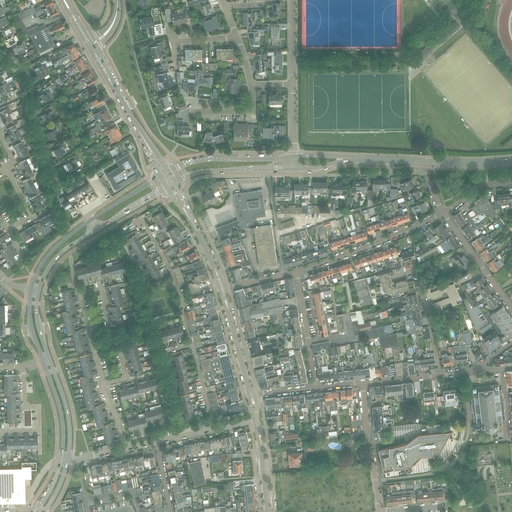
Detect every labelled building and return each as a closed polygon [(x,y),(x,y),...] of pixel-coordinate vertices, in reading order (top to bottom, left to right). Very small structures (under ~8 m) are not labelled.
[(207,0),(198,0),(199,3),(201,2),(202,5),(204,13),(207,12),(212,11),(210,3),(205,4),(204,2),(207,1),(207,0)] [(271,16),(273,16),(278,16),(277,16),(277,12),(281,12),(281,3),(274,3),(274,1),(276,1),(275,0),(266,0),(266,1),(272,1),(272,7),(273,7),(273,10),(270,10),(271,16)] [(56,9),(53,4),(46,7),(41,10),(40,8),(34,10),(35,12),(37,15),(45,11),(46,14),(49,12),(56,9)] [(183,9),(177,10),(178,13),(180,23),(180,22),(184,21),(184,22),(187,21),(185,15),(189,14),(188,11),(186,4),(181,5),(183,9)] [(171,15),(169,8),(164,9),(165,13),(167,19),(167,22),(172,21),(173,24),(176,24),(176,23),(180,22),(180,23),(178,13),(171,15)] [(58,14),(56,9),(49,12),(50,14),(44,18),(45,20),(58,14)] [(14,16),(18,24),(23,22),(22,19),(21,20),(18,13),(14,16)] [(252,13),(243,13),(243,18),(244,18),(244,20),(244,25),(252,25),(252,20),(255,20),(255,13),(252,13)] [(8,22),(5,16),(0,19),(0,26),(1,26),(3,30),(9,26),(8,23),(8,22)] [(216,16),(212,17),(213,19),(206,21),(203,22),(204,26),(205,31),(208,30),(208,28),(210,27),(211,30),(219,27),(217,20),(216,16)] [(152,17),(140,19),(141,28),(148,26),(150,36),(155,35),(163,33),(161,24),(154,25),(152,17)] [(62,23),(57,25),(53,27),(52,28),(52,29),(50,30),(51,33),(55,31),(56,33),(60,31),(59,30),(64,28),(62,23)] [(13,31),(10,26),(9,26),(3,30),(1,30),(4,36),(6,36),(7,39),(13,36),(14,35),(12,32),(13,31)] [(21,30),(25,38),(29,36),(27,30),(26,27),(21,30)] [(274,27),(271,27),(271,38),(272,38),(272,44),(272,47),(281,47),(281,40),(279,40),(279,38),(279,37),(279,27),(274,27)] [(439,46),(454,32),(449,27),(434,40),(439,46)] [(46,28),(41,30),(38,32),(35,33),(32,34),(30,35),(38,51),(39,53),(55,45),(48,31),(46,28)] [(257,32),(249,32),(249,36),(250,36),(250,38),(250,45),(254,45),(254,46),(259,46),(259,33),(264,33),(264,29),(257,29),(257,32)] [(17,42),(13,36),(7,39),(4,41),(7,47),(9,46),(11,49),(13,48),(17,46),(16,42),(17,42)] [(164,50),(162,42),(154,44),(155,46),(151,48),(152,54),(151,54),(152,55),(153,58),(154,58),(155,61),(160,60),(161,65),(168,64),(166,58),(162,59),(160,51),(164,50)] [(25,49),(22,43),(17,46),(13,48),(16,54),(17,53),(19,57),(26,53),(24,50),(25,49)] [(74,46),(73,44),(70,45),(66,47),(65,47),(62,49),(64,52),(64,53),(67,51),(69,54),(77,49),(75,46),(74,46)] [(413,58),(418,63),(433,50),(429,45),(413,58)] [(231,49),(225,49),(225,59),(225,60),(229,60),(229,59),(233,59),(233,49),(232,49),(232,48),(231,48),(231,49)] [(80,55),(77,49),(69,54),(62,58),(57,61),(59,64),(64,61),(69,58),(70,61),(80,55)] [(199,49),(193,50),(194,60),(202,59),(202,54),(202,49),(200,49),(199,49)] [(225,59),(225,49),(216,49),(216,55),(216,56),(217,59),(225,59)] [(194,60),(193,50),(185,50),(185,56),(184,56),(184,57),(185,57),(185,60),(194,60)] [(264,54),(262,55),(257,55),(257,59),(255,59),(257,72),(259,72),(260,75),(264,74),(264,71),(264,66),(263,58),(265,58),(264,54)] [(283,54),(275,54),(276,56),(272,56),(272,72),(280,72),(280,68),(283,68),(283,54)] [(84,62),(81,57),(73,61),(75,64),(70,68),(66,70),(67,73),(71,70),(84,62)] [(88,67),(84,62),(71,70),(73,72),(78,69),(80,72),(88,67)] [(46,63),(35,69),(40,79),(43,77),(45,79),(50,76),(49,74),(51,73),(46,63)] [(169,69),(168,64),(161,65),(162,70),(160,71),(161,74),(157,75),(159,81),(162,80),(164,87),(173,85),(171,77),(168,78),(166,72),(167,72),(168,71),(168,69),(169,69)] [(89,70),(85,73),(82,75),(83,78),(78,81),(79,84),(92,76),(91,74),(92,74),(89,70)] [(195,83),(195,86),(198,86),(198,85),(205,85),(209,86),(210,81),(210,79),(206,78),(202,78),(203,70),(202,70),(196,70),(195,83)] [(93,77),(92,76),(79,84),(75,86),(77,88),(81,86),(86,83),(88,85),(96,81),(93,77)] [(240,79),(235,79),(228,80),(228,84),(231,84),(231,93),(236,92),(236,93),(237,93),(237,92),(239,92),(239,84),(240,84),(240,79)] [(13,80),(5,84),(8,91),(11,90),(11,91),(17,88),(13,80)] [(188,82),(184,82),(183,84),(183,89),(187,90),(187,89),(194,90),(195,86),(195,83),(194,83),(188,83),(188,82)] [(8,91),(5,84),(0,86),(0,94),(1,96),(7,93),(6,92),(8,91)] [(53,90),(50,85),(44,89),(46,92),(38,96),(39,97),(41,95),(45,102),(54,97),(51,92),(53,90)] [(96,87),(91,89),(91,90),(91,89),(83,94),(85,97),(90,94),(91,96),(99,92),(96,87)] [(269,95),(269,100),(270,105),(274,105),(274,107),(282,107),(282,103),(283,103),(283,95),(269,95)] [(160,98),(164,108),(166,107),(167,110),(171,108),(170,105),(169,102),(170,101),(168,96),(160,98)] [(86,102),(87,104),(89,103),(90,105),(89,106),(90,109),(92,109),(95,107),(102,102),(103,101),(101,99),(100,99),(99,98),(100,97),(99,97),(94,100),(91,101),(90,100),(86,102)] [(8,105),(5,106),(0,108),(0,115),(2,118),(9,114),(12,112),(8,105)] [(56,112),(52,105),(46,108),(48,112),(40,116),(43,115),(47,122),(56,117),(54,113),(56,112)] [(106,108),(101,110),(93,116),(94,118),(98,116),(100,118),(109,113),(106,108)] [(112,118),(109,113),(100,118),(99,119),(100,122),(95,124),(96,127),(112,118)] [(14,122),(9,114),(2,118),(4,124),(5,123),(7,126),(14,122)] [(178,126),(177,136),(181,136),(181,134),(188,134),(188,136),(191,136),(192,131),(189,131),(189,127),(182,126),(182,120),(178,120),(178,126)] [(18,130),(14,122),(7,126),(8,128),(7,128),(10,134),(16,131),(18,130)] [(61,130),(57,123),(51,127),(53,130),(45,134),(48,133),(52,140),(60,135),(58,131),(61,130)] [(236,132),(234,132),(234,140),(247,140),(247,132),(253,132),(253,124),(247,124),(235,124),(235,130),(236,130),(236,132)] [(116,125),(112,128),(104,132),(106,135),(108,134),(110,137),(119,131),(116,125)] [(271,128),(264,128),(261,128),(261,133),(264,133),(264,136),(271,136),(271,139),(277,139),(277,131),(279,131),(279,132),(282,132),(282,134),(282,126),(277,126),(271,126),(271,128)] [(16,131),(10,134),(8,135),(11,141),(12,140),(13,143),(20,139),(22,138),(18,130),(16,131)] [(122,136),(119,131),(110,137),(111,139),(109,141),(110,143),(118,139),(122,136)] [(212,132),(206,132),(206,140),(211,140),(211,141),(213,142),(214,140),(216,141),(222,140),(222,136),(215,136),(215,137),(212,136),(212,135),(212,132)] [(24,147),(20,139),(13,143),(14,145),(13,146),(16,151),(26,146),(24,147)] [(65,146),(63,141),(57,144),(59,147),(51,152),(53,150),(58,157),(66,152),(63,147),(65,146)] [(29,152),(26,146),(16,151),(19,157),(20,156),(22,159),(29,155),(27,152),(29,152)] [(78,159),(75,154),(69,158),(71,161),(63,165),(66,164),(70,171),(79,166),(76,161),(78,159)] [(135,164),(129,154),(116,161),(119,167),(107,174),(116,189),(122,185),(134,178),(141,174),(138,169),(136,164),(135,164)] [(18,163),(21,169),(29,165),(26,159),(18,163)] [(25,174),(26,176),(33,173),(29,165),(21,169),(24,174),(25,174)] [(22,182),(25,187),(33,183),(30,178),(35,175),(33,173),(26,176),(28,179),(22,182)] [(85,190),(85,191),(91,187),(86,178),(83,180),(83,179),(80,181),(85,190)] [(404,189),(402,190),(403,192),(412,188),(411,188),(410,189),(410,187),(414,185),(411,179),(407,180),(406,180),(406,181),(402,183),(404,186),(403,187),(404,189)] [(85,190),(80,181),(77,183),(78,183),(75,185),(79,193),(85,190)] [(219,181),(218,182),(210,186),(212,190),(206,193),(207,195),(203,197),(206,203),(210,201),(211,203),(217,200),(214,193),(218,191),(219,191),(223,189),(219,181)] [(29,192),(31,195),(38,191),(36,189),(38,187),(36,182),(33,183),(25,187),(28,193),(29,192)] [(327,182),(320,182),(320,193),(320,195),(323,194),(327,194),(327,193),(330,193),(330,189),(327,189),(327,182)] [(360,182),(360,190),(364,190),(364,192),(367,192),(367,199),(370,199),(370,190),(367,190),(367,182),(360,182)] [(71,186),(69,188),(74,196),(76,200),(79,198),(77,194),(79,193),(75,185),(72,186),(71,186)] [(340,193),(340,185),(333,185),(333,189),(330,189),(330,188),(330,189),(330,193),(330,196),(336,196),(336,193),(340,193)] [(63,191),(66,195),(68,199),(74,196),(69,188),(66,189),(66,190),(63,191)] [(234,194),(238,218),(247,217),(244,192),(243,190),(242,191),(242,193),(234,194)] [(262,190),(244,192),(247,217),(249,216),(251,227),(252,232),(254,231),(257,248),(254,248),(255,253),(258,252),(260,267),(277,263),(271,225),(258,227),(258,226),(258,224),(257,224),(256,215),(265,214),(266,216),(266,214),(267,214),(267,212),(265,212),(262,190)] [(418,190),(414,192),(410,193),(411,196),(412,196),(414,199),(422,196),(420,192),(419,192),(418,190)] [(29,199),(32,204),(40,200),(37,195),(39,194),(38,191),(31,195),(32,197),(31,198),(29,199)] [(491,204),(488,199),(484,194),(474,202),(476,205),(471,208),(477,215),(481,212),(482,211),(491,204)] [(71,203),(68,199),(66,195),(63,197),(62,196),(60,198),(65,207),(71,203)] [(505,205),(504,195),(497,196),(498,202),(494,202),(495,209),(502,208),(502,206),(505,205)] [(40,200),(32,204),(35,210),(43,206),(42,205),(45,203),(42,199),(40,200)] [(411,207),(411,208),(413,213),(416,212),(415,209),(420,207),(421,212),(427,209),(424,202),(419,204),(418,204),(418,205),(414,206),(411,207)] [(495,211),(491,204),(482,211),(487,218),(495,211)] [(461,211),(459,208),(454,212),(456,214),(453,216),(457,221),(463,217),(459,212),(461,211)] [(401,212),(402,215),(404,222),(410,220),(410,219),(407,210),(403,212),(401,212)] [(153,217),(156,223),(164,218),(161,212),(152,217),(152,218),(153,217)] [(399,216),(396,217),(398,223),(404,222),(402,215),(401,212),(399,213),(398,213),(399,216)] [(50,214),(44,217),(49,225),(54,222),(50,214)] [(467,214),(463,217),(457,221),(460,226),(462,225),(462,226),(467,222),(472,219),(469,216),(467,214)] [(389,216),(390,219),(393,225),(398,223),(396,217),(393,218),(393,215),(391,215),(389,216)] [(249,216),(247,217),(238,218),(238,222),(217,230),(219,237),(220,237),(224,235),(228,234),(242,228),(242,229),(251,227),(249,216)] [(40,223),(38,224),(42,231),(45,230),(43,227),(49,225),(44,217),(39,220),(40,222),(40,223)] [(154,227),(158,225),(160,228),(167,224),(164,218),(156,223),(153,225),(154,227)] [(378,220),(378,223),(381,229),(387,227),(384,221),(381,222),(380,219),(379,219),(378,220)] [(390,219),(384,221),(387,227),(393,225),(390,219)] [(472,219),(467,222),(462,226),(464,228),(462,229),(466,234),(476,226),(474,223),(472,219)] [(374,221),(372,222),(373,225),(375,231),(381,229),(378,223),(378,220),(376,221),(374,221)] [(375,231),(373,225),(372,222),(371,222),(369,222),(368,223),(366,224),(369,233),(375,231)] [(482,227),(480,223),(476,226),(466,234),(469,238),(470,237),(471,240),(472,239),(477,236),(474,231),(477,229),(478,230),(482,227)] [(35,224),(30,227),(34,235),(42,231),(38,224),(36,225),(35,224)] [(441,224),(434,229),(438,234),(445,229),(441,224)] [(34,235),(30,227),(24,230),(25,231),(20,234),(19,233),(23,241),(34,235)] [(167,232),(170,238),(179,233),(176,227),(167,232)] [(342,229),(344,238),(342,239),(344,245),(350,243),(347,234),(349,233),(348,231),(344,232),(344,230),(345,230),(345,228),(342,229)] [(359,230),(359,233),(362,240),(368,238),(368,237),(365,231),(363,232),(362,229),(360,230),(359,230)] [(448,234),(445,229),(438,234),(442,239),(440,241),(442,243),(446,240),(444,237),(449,234),(448,234)] [(356,234),(354,235),(356,241),(362,240),(359,233),(359,230),(357,231),(355,231),(356,234)] [(431,234),(427,230),(424,232),(429,239),(433,236),(431,234)] [(349,233),(347,234),(350,243),(356,241),(354,235),(353,232),(350,233),(349,233)] [(0,237),(0,242),(5,240),(4,238),(8,235),(7,233),(5,234),(0,237)] [(129,241),(131,245),(139,240),(136,235),(132,236),(131,233),(123,237),(125,240),(124,242),(125,244),(129,241)] [(179,233),(170,238),(174,244),(183,239),(179,233)] [(231,239),(228,234),(224,235),(220,237),(221,240),(223,246),(230,243),(241,239),(239,236),(231,239)] [(337,237),(336,235),(333,236),(333,237),(332,238),(333,241),(330,242),(332,249),(338,247),(335,238),(337,237)] [(478,238),(477,236),(472,239),(474,241),(472,242),(475,247),(488,237),(486,235),(483,237),(482,235),(479,238),(478,237),(478,238)] [(341,236),(337,237),(335,238),(338,247),(344,245),(342,239),(341,236)] [(451,237),(446,240),(442,243),(440,245),(441,247),(443,247),(445,246),(448,251),(453,249),(458,246),(451,237)] [(490,240),(488,237),(475,247),(478,251),(485,246),(484,244),(490,240)] [(129,250),(130,252),(142,245),(139,240),(131,245),(133,248),(129,250)] [(324,241),(322,241),(326,255),(331,253),(328,243),(325,244),(324,241)] [(0,248),(0,249),(2,253),(10,249),(9,247),(13,244),(12,242),(0,248)] [(479,253),(483,257),(498,246),(500,244),(499,242),(488,250),(486,248),(479,253)] [(183,252),(185,250),(190,248),(188,246),(189,245),(187,243),(186,243),(180,246),(180,247),(178,248),(180,250),(176,253),(179,258),(183,255),(182,253),(184,252),(183,252)] [(312,243),(310,243),(314,258),(320,257),(318,249),(317,246),(314,247),(313,244),(312,244),(312,243)] [(135,252),(137,255),(145,250),(142,245),(130,252),(131,254),(135,252)] [(224,250),(226,255),(234,253),(233,251),(243,248),(242,246),(224,250)] [(498,246),(483,257),(486,261),(497,254),(495,251),(499,248),(498,246)] [(395,247),(389,249),(391,256),(398,254),(395,247)] [(301,248),(299,248),(303,262),(309,260),(307,252),(303,254),(301,248)] [(2,253),(5,258),(17,251),(16,249),(11,252),(10,249),(2,253)] [(172,252),(171,249),(166,253),(164,254),(168,263),(169,263),(172,262),(168,255),(172,252)] [(391,256),(389,249),(383,251),(386,258),(387,260),(385,261),(385,263),(389,262),(388,260),(389,259),(389,257),(391,256)] [(136,263),(138,262),(148,256),(145,250),(137,255),(139,258),(135,261),(136,263)] [(402,254),(404,261),(400,262),(401,263),(402,267),(407,265),(406,261),(415,258),(413,250),(402,254)] [(5,258),(7,262),(15,258),(14,256),(18,253),(17,251),(5,258)] [(195,251),(183,258),(185,261),(188,259),(189,258),(190,261),(198,257),(195,251)] [(386,258),(383,251),(378,253),(380,259),(381,262),(385,261),(387,260),(386,258)] [(289,255),(288,252),(286,252),(287,256),(283,256),(286,267),(292,265),(290,258),(289,255)] [(143,261),(145,264),(153,260),(150,254),(148,256),(138,262),(139,263),(143,261)] [(289,255),(290,258),(292,265),(298,263),(295,256),(292,257),(292,254),(291,254),(289,255)] [(458,254),(455,256),(453,258),(457,263),(459,262),(464,270),(471,265),(464,255),(460,257),(458,254)] [(493,258),(491,260),(487,263),(490,267),(494,265),(493,264),(500,259),(502,258),(499,254),(493,258)] [(374,261),(372,255),(366,257),(368,263),(374,261)] [(242,256),(227,260),(228,266),(231,265),(231,267),(240,265),(239,262),(236,263),(235,261),(242,259),(242,256)] [(369,266),(368,263),(366,257),(360,259),(363,268),(361,268),(361,269),(362,271),(366,269),(365,267),(369,266)] [(15,258),(7,262),(9,267),(22,261),(20,258),(16,261),(15,258)] [(363,268),(360,259),(354,261),(356,267),(358,266),(359,269),(361,269),(361,268),(363,268)] [(504,264),(500,259),(493,264),(494,265),(490,267),(494,272),(504,264)] [(143,270),(144,272),(156,265),(153,260),(145,264),(147,268),(143,270)] [(187,265),(181,267),(182,270),(193,266),(194,268),(202,265),(199,260),(195,262),(187,265)] [(429,261),(420,265),(422,271),(431,268),(429,261)] [(171,266),(173,271),(179,268),(178,265),(174,266),(172,262),(169,263),(171,266)] [(353,269),(351,262),(345,264),(347,271),(351,270),(352,273),(355,272),(354,269),(353,269)] [(99,263),(93,265),(96,274),(102,272),(101,268),(99,263)] [(118,263),(112,265),(115,274),(120,272),(118,263)] [(93,265),(88,266),(90,275),(96,274),(93,265)] [(112,265),(106,266),(109,275),(115,274),(112,265)] [(149,271),(151,275),(159,270),(156,265),(144,272),(145,274),(149,271)] [(88,266),(82,268),(84,277),(90,275),(88,266)] [(342,276),(341,273),(339,266),(333,268),(335,275),(339,274),(340,276),(342,276)] [(187,279),(194,276),(205,273),(203,267),(196,270),(197,273),(186,276),(187,279)] [(230,270),(231,275),(245,272),(245,271),(247,271),(248,273),(249,276),(253,275),(251,269),(248,270),(248,268),(243,269),(242,267),(230,270)] [(175,275),(176,276),(182,275),(179,268),(173,271),(175,275)] [(335,275),(333,268),(327,270),(329,277),(330,277),(330,279),(336,277),(335,275)] [(152,281),(154,285),(161,281),(159,277),(162,276),(159,270),(151,275),(153,278),(149,280),(150,282),(152,281)] [(329,277),(327,270),(321,272),(324,279),(329,277)] [(245,272),(231,275),(232,281),(241,279),(240,276),(244,275),(244,274),(248,273),(247,271),(245,271),(245,272)] [(324,279),(321,272),(315,274),(318,281),(324,279)] [(389,272),(388,272),(376,276),(377,278),(378,282),(381,281),(381,283),(382,286),(384,290),(383,291),(384,295),(387,294),(386,292),(391,295),(393,295),(394,297),(399,296),(398,292),(407,290),(408,293),(410,292),(415,291),(413,280),(407,282),(406,282),(406,280),(396,282),(396,286),(395,286),(393,285),(392,283),(390,275),(393,274),(393,272),(389,273),(389,272)] [(205,273),(194,276),(195,279),(192,280),(193,282),(205,279),(206,278),(206,277),(206,276),(205,273)] [(318,281),(315,274),(309,276),(310,276),(310,278),(307,279),(309,286),(313,285),(312,282),(318,281)] [(485,281),(482,277),(479,279),(479,278),(472,281),(474,286),(475,285),(478,289),(483,284),(482,283),(485,281)] [(451,297),(443,300),(445,304),(451,302),(453,306),(457,304),(455,299),(459,298),(456,288),(454,284),(450,285),(448,281),(437,285),(439,289),(435,291),(437,297),(442,296),(441,294),(447,291),(449,296),(450,295),(451,297)] [(269,291),(268,283),(261,285),(264,294),(270,292),(269,291)] [(485,286),(483,284),(478,289),(481,294),(490,288),(487,284),(485,286)] [(61,292),(63,297),(71,294),(71,292),(75,291),(75,288),(74,288),(68,290),(61,292)] [(427,296),(428,299),(432,297),(433,299),(437,297),(435,291),(431,293),(429,288),(425,290),(427,296)] [(492,291),(490,288),(481,294),(485,299),(491,295),(489,293),(492,291)] [(108,295),(108,298),(122,294),(120,289),(112,292),(112,294),(108,295)] [(315,299),(321,298),(324,298),(324,294),(327,293),(327,291),(323,291),(323,292),(320,292),(314,293),(315,299)] [(212,294),(210,293),(204,295),(196,297),(191,298),(194,311),(203,309),(215,306),(212,294)] [(245,295),(245,293),(236,296),(238,302),(250,299),(252,299),(252,296),(248,297),(247,294),(245,295)] [(416,294),(411,295),(409,296),(407,297),(408,300),(406,300),(407,304),(417,302),(416,294)] [(492,296),(491,295),(485,299),(488,304),(497,298),(495,294),(492,296)] [(64,302),(65,307),(74,304),(73,302),(78,301),(77,298),(64,302)] [(263,301),(258,303),(252,304),(239,308),(242,320),(247,319),(256,317),(277,313),(281,312),(282,312),(283,311),(282,300),(279,298),(263,301)] [(499,301),(497,298),(488,304),(492,309),(498,304),(498,305),(496,303),(499,301)] [(252,304),(250,299),(238,302),(239,308),(252,304)] [(443,300),(433,304),(434,308),(436,308),(438,312),(443,310),(441,306),(445,304),(443,300)] [(419,309),(417,302),(407,304),(397,307),(397,310),(406,308),(407,312),(419,309)] [(503,305),(499,308),(491,314),(493,317),(494,316),(506,332),(502,335),(501,335),(488,315),(488,314),(491,312),(490,310),(484,315),(495,330),(496,331),(499,335),(500,337),(503,341),(511,334),(511,318),(508,313),(508,312),(508,313),(505,309),(506,309),(505,309),(503,305)] [(217,311),(215,306),(203,309),(204,315),(217,311)] [(421,316),(419,309),(407,312),(399,314),(400,317),(412,314),(413,314),(414,318),(421,316)] [(62,313),(63,318),(72,315),(71,313),(76,312),(75,310),(67,312),(67,311),(62,313)] [(108,316),(109,319),(122,315),(121,310),(112,313),(113,315),(108,316)] [(193,317),(191,310),(185,312),(187,319),(193,317)] [(365,323),(363,316),(362,310),(356,311),(356,314),(357,317),(358,319),(358,322),(359,324),(365,323)] [(203,321),(204,321),(218,317),(217,312),(208,315),(209,317),(203,319),(203,320),(202,320),(203,321)] [(422,324),(421,316),(414,318),(404,320),(405,324),(410,323),(411,329),(417,328),(416,327),(418,327),(417,325),(422,324)] [(257,321),(256,317),(247,319),(242,320),(244,327),(251,325),(261,323),(262,323),(261,320),(257,321)] [(64,323),(66,328),(74,325),(74,323),(78,322),(78,319),(64,323)] [(123,320),(115,322),(115,325),(111,326),(111,329),(125,325),(123,320)] [(370,322),(365,323),(359,324),(359,325),(360,328),(360,331),(361,333),(362,336),(362,337),(368,335),(368,339),(379,336),(379,337),(385,335),(383,326),(372,328),(370,322)] [(210,329),(210,332),(221,329),(220,323),(206,327),(204,327),(205,330),(210,329)] [(261,325),(261,323),(251,325),(244,327),(246,332),(257,329),(257,327),(261,325)] [(383,326),(385,335),(393,334),(392,331),(390,332),(389,324),(383,326)] [(181,326),(175,327),(178,336),(183,335),(181,326)] [(428,326),(421,328),(422,333),(423,338),(427,337),(426,333),(430,332),(428,326)] [(175,327),(169,329),(172,338),(178,336),(175,327)] [(259,329),(257,329),(246,332),(247,338),(256,336),(255,333),(266,330),(266,327),(259,329)] [(72,332),(73,336),(82,334),(81,332),(86,330),(85,328),(80,329),(72,331),(72,332)] [(330,328),(320,330),(321,336),(322,336),(331,334),(330,330),(330,328)] [(169,329),(164,330),(166,339),(172,338),(169,329)] [(221,329),(210,332),(206,333),(206,336),(211,335),(212,338),(223,335),(221,329)] [(166,339),(164,330),(158,332),(160,341),(166,339)] [(463,331),(467,346),(472,344),(471,338),(469,332),(468,332),(468,330),(463,331)] [(468,350),(467,346),(463,331),(459,332),(460,334),(457,335),(459,346),(451,347),(452,351),(454,360),(456,359),(457,363),(468,361),(467,353),(466,353),(466,351),(468,350)] [(496,331),(483,340),(486,344),(485,344),(486,345),(486,344),(487,346),(490,350),(496,346),(498,344),(503,341),(500,337),(499,335),(496,331)] [(397,333),(393,334),(385,335),(379,337),(382,348),(392,347),(392,346),(399,345),(397,333)] [(276,336),(276,335),(267,337),(266,335),(258,338),(258,337),(248,340),(251,353),(261,350),(259,342),(261,342),(277,338),(277,336),(276,336)] [(74,341),(75,346),(84,344),(83,342),(88,340),(87,338),(74,341)] [(303,349),(302,340),(292,341),(293,347),(294,350),(295,350),(300,349),(303,349)] [(217,350),(222,349),(226,348),(225,342),(204,347),(205,352),(212,350),(212,349),(214,348),(217,347),(217,350)] [(472,349),(472,350),(474,352),(476,357),(485,351),(481,342),(478,344),(476,343),(472,342),(472,344),(474,345),(474,347),(472,347),(472,349)] [(400,353),(399,345),(392,346),(392,347),(394,359),(396,372),(397,372),(397,373),(401,372),(401,370),(403,370),(401,362),(400,353)] [(369,353),(367,346),(364,346),(368,362),(370,368),(371,377),(377,376),(373,361),(372,353),(369,353)] [(447,354),(445,355),(442,355),(443,360),(440,361),(442,366),(444,365),(445,366),(455,363),(454,360),(452,351),(451,347),(451,346),(448,347),(449,352),(450,352),(451,355),(447,356),(447,354)] [(124,354),(125,357),(138,353),(137,348),(129,351),(129,353),(124,354)] [(305,369),(300,349),(295,350),(297,363),(299,373),(299,377),(300,382),(306,381),(307,380),(306,372),(305,369)] [(174,359),(175,363),(184,361),(183,355),(179,356),(178,352),(170,354),(171,358),(169,358),(170,360),(174,359)] [(274,356),(274,352),(266,354),(262,355),(252,357),(255,366),(259,365),(264,363),(263,361),(267,360),(266,358),(274,356)] [(403,352),(400,353),(401,362),(403,370),(403,373),(402,373),(408,372),(408,373),(409,373),(409,372),(408,361),(407,362),(404,362),(403,352)] [(79,357),(80,362),(89,360),(88,357),(93,356),(92,353),(79,357)] [(434,353),(430,353),(426,354),(428,366),(436,365),(434,355),(434,353)] [(233,374),(231,367),(228,354),(217,356),(213,358),(206,360),(206,359),(200,361),(206,381),(218,377),(233,374)] [(320,360),(319,354),(314,355),(317,368),(317,369),(318,380),(334,378),(333,372),(331,373),(330,371),(323,372),(323,370),(322,370),(321,362),(321,360),(320,360)] [(428,366),(426,354),(423,354),(424,359),(420,359),(421,367),(428,366)] [(504,366),(503,357),(503,358),(494,360),(495,367),(504,366)] [(127,364),(128,367),(141,363),(140,358),(131,360),(132,363),(127,364)] [(366,362),(365,359),(363,359),(364,364),(365,378),(371,377),(370,368),(368,362),(366,362)] [(386,367),(388,375),(394,374),(394,372),(396,372),(394,359),(390,360),(390,361),(390,365),(386,366),(386,367)] [(376,360),(373,361),(377,376),(382,376),(380,367),(377,367),(378,366),(376,360)] [(172,368),(172,370),(186,366),(184,361),(175,363),(176,367),(172,368)] [(382,364),(382,361),(379,362),(380,365),(380,367),(382,376),(388,375),(386,367),(383,367),(382,364)] [(82,367),(83,372),(92,370),(91,367),(96,366),(95,363),(82,367)] [(177,371),(178,374),(187,372),(186,366),(172,370),(173,372),(177,371)] [(142,368),(134,370),(134,373),(130,374),(130,376),(143,373),(142,368)] [(175,379),(175,381),(186,379),(189,378),(187,372),(178,374),(179,378),(175,379)] [(158,378),(154,379),(156,388),(162,386),(159,373),(157,374),(158,378)] [(235,380),(233,374),(218,377),(219,381),(225,379),(225,382),(227,382),(235,380)] [(80,378),(81,383),(90,381),(89,378),(93,377),(93,375),(84,377),(80,378)] [(149,375),(147,376),(150,389),(156,388),(154,379),(150,380),(149,375)] [(275,376),(273,377),(267,378),(266,378),(258,380),(261,389),(269,386),(268,383),(279,381),(278,375),(275,376)] [(135,379),(136,381),(139,392),(145,391),(143,382),(139,383),(138,378),(135,379)] [(223,390),(228,389),(236,387),(235,380),(227,382),(227,386),(222,387),(223,390)] [(135,386),(131,387),(134,396),(140,395),(136,381),(134,382),(135,386)] [(414,394),(412,382),(402,384),(404,400),(404,408),(407,408),(406,400),(407,400),(407,395),(414,394)] [(82,388),(83,393),(92,391),(91,388),(96,387),(95,384),(82,388)] [(128,398),(124,384),(122,385),(123,390),(119,390),(122,399),(128,398)] [(126,384),(124,384),(128,398),(134,396),(131,387),(128,388),(126,384)] [(392,385),(391,385),(392,394),(399,394),(399,401),(404,400),(402,384),(401,384),(392,385)] [(188,385),(179,387),(180,391),(175,392),(176,394),(189,391),(188,385)] [(474,431),(483,430),(483,429),(484,429),(485,431),(486,431),(487,432),(488,433),(489,433),(491,433),(492,433),(493,433),(494,432),(495,431),(496,430),(497,429),(497,428),(497,427),(497,426),(497,425),(498,425),(498,422),(502,421),(502,420),(505,420),(504,409),(505,409),(504,401),(503,401),(502,393),(501,393),(501,390),(499,390),(499,389),(499,388),(499,385),(498,385),(496,385),(476,387),(476,388),(473,388),(472,388),(473,391),(473,392),(474,392),(474,393),(472,393),(472,397),(471,397),(472,404),(471,404),(472,413),(473,413),(474,424),(473,424),(474,431)] [(382,386),(374,387),(375,395),(376,398),(379,398),(379,397),(381,397),(381,394),(383,394),(382,386)] [(218,395),(218,397),(238,392),(236,387),(228,389),(229,392),(225,393),(222,394),(218,395)] [(444,396),(437,397),(438,406),(446,405),(458,404),(457,398),(458,398),(458,394),(457,394),(456,389),(444,391),(444,396)] [(334,410),(333,391),(325,392),(326,405),(331,404),(331,405),(330,405),(331,416),(335,416),(334,410)] [(341,400),(340,391),(333,391),(334,410),(338,410),(337,402),(336,402),(336,401),(341,400)] [(218,397),(219,401),(224,400),(223,399),(226,398),(230,397),(231,401),(239,398),(238,392),(218,397)] [(438,406),(437,397),(437,394),(434,394),(434,392),(424,393),(424,395),(422,395),(423,402),(425,402),(434,401),(435,407),(438,406)] [(85,398),(86,403),(95,401),(94,398),(98,397),(98,394),(85,398)] [(180,398),(181,402),(190,400),(189,394),(175,397),(176,400),(180,398)] [(305,403),(304,394),(299,395),(299,404),(300,404),(301,404),(302,410),(303,410),(303,413),(308,412),(307,406),(305,403)] [(313,401),(313,394),(307,394),(308,402),(311,402),(312,411),(315,410),(315,407),(315,402),(314,402),(314,401),(313,401)] [(299,404),(299,395),(292,396),(293,404),(297,404),(298,410),(300,419),(304,418),(303,413),(303,410),(302,410),(302,408),(301,404),(300,404),(299,404)] [(277,410),(276,398),(266,399),(266,400),(268,420),(276,419),(279,418),(279,416),(278,411),(279,411),(278,410),(277,410)] [(178,407),(178,409),(192,406),(190,400),(181,402),(182,406),(178,407)] [(223,417),(230,415),(241,413),(238,400),(232,402),(220,405),(223,417)] [(92,407),(93,412),(102,409),(101,407),(106,406),(105,403),(92,406),(92,407)] [(167,406),(161,407),(164,416),(170,415),(167,406)] [(183,410),(184,414),(193,411),(192,406),(178,409),(179,411),(183,410)] [(161,407),(156,409),(158,418),(164,416),(161,407)] [(156,409),(150,410),(152,419),(158,418),(156,409)] [(144,412),(145,417),(145,416),(146,421),(152,419),(150,410),(144,412)] [(193,411),(184,414),(185,418),(181,419),(181,421),(195,418),(193,411)] [(94,417),(96,421),(104,419),(104,417),(108,415),(108,413),(94,417)] [(145,416),(145,417),(139,418),(141,427),(147,425),(145,416)] [(139,418),(133,420),(135,428),(141,427),(139,418)] [(135,428),(133,420),(127,421),(129,430),(135,428)] [(101,425),(103,430),(111,428),(111,425),(115,424),(115,422),(110,423),(101,425)] [(275,431),(274,431),(269,432),(270,439),(280,438),(279,437),(279,435),(276,435),(275,431)] [(384,471),(412,464),(421,457),(439,455),(451,431),(418,435),(407,443),(379,450),(384,471)] [(104,435),(105,440),(114,438),(113,435),(118,434),(117,432),(104,435)] [(246,432),(241,433),(238,434),(238,436),(235,437),(235,435),(231,436),(233,441),(235,441),(239,440),(247,438),(246,432)] [(363,432),(349,434),(350,440),(364,438),(363,432)] [(227,447),(225,437),(220,438),(222,447),(222,449),(225,449),(226,453),(228,453),(227,447)] [(280,437),(279,437),(280,438),(270,439),(271,445),(280,444),(280,440),(281,439),(280,437)] [(218,454),(215,439),(210,440),(212,450),(214,450),(215,454),(218,454)] [(250,449),(248,444),(240,445),(241,449),(239,450),(238,450),(234,451),(235,453),(241,453),(243,453),(243,451),(250,449)] [(302,452),(289,454),(290,465),(303,464),(302,452)] [(171,463),(169,453),(163,454),(165,461),(168,461),(169,464),(166,465),(167,470),(172,469),(171,463)] [(211,456),(211,462),(227,460),(227,456),(231,456),(231,454),(211,456)] [(194,486),(206,484),(201,460),(189,463),(194,486)] [(242,461),(237,461),(233,461),(233,473),(243,473),(242,461)] [(0,502),(25,502),(25,487),(25,478),(31,478),(31,470),(36,470),(36,462),(22,462),(22,468),(0,468),(0,502)] [(99,479),(98,477),(96,465),(90,466),(94,480),(99,479)] [(159,479),(158,474),(150,475),(151,478),(146,479),(146,482),(159,479)] [(161,489),(160,484),(152,486),(153,489),(144,490),(144,493),(145,492),(145,493),(152,491),(159,490),(161,489)] [(101,486),(100,485),(92,486),(93,488),(94,494),(102,493),(101,487),(101,486)] [(443,489),(443,487),(438,488),(438,491),(439,499),(444,498),(444,495),(447,494),(446,488),(443,489)] [(414,490),(406,491),(407,502),(413,502),(412,498),(415,498),(415,495),(414,490)] [(424,501),(423,493),(422,493),(422,490),(418,490),(418,493),(417,493),(418,494),(415,495),(415,498),(418,497),(418,501),(424,501)] [(191,503),(191,499),(186,500),(181,501),(176,502),(174,503),(175,508),(183,506),(185,506),(185,504),(186,503),(186,504),(191,503)]
